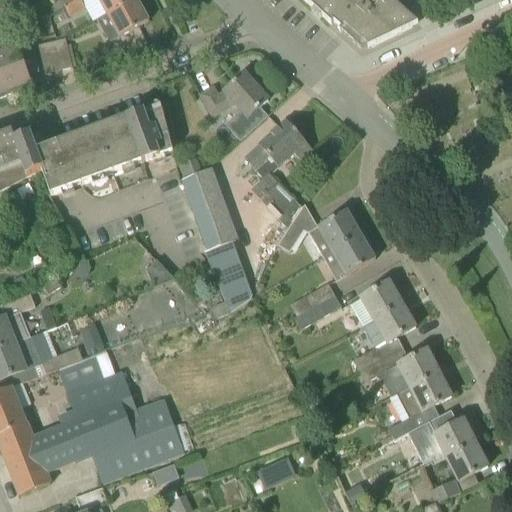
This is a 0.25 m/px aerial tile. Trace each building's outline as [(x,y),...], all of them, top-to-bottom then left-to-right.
[(60,0),(66,9),(81,0),(80,0),(60,0)] [(81,0),(66,9),(72,20),(87,11),(81,0)] [(137,0),(136,0),(97,0),(106,17),(137,0)] [(137,0),(106,17),(119,39),(149,23),(137,0)] [(390,0),(304,0),(315,10),(320,5),(328,12),(323,17),(332,26),(335,23),(343,31),(345,28),(371,48),(376,46),(419,25),(390,0)] [(0,75),(8,98),(19,93),(18,90),(32,85),(23,62),(35,58),(29,32),(14,37),(18,49),(0,55),(0,75)] [(53,44),(60,73),(73,70),(66,41),(53,44)] [(46,76),(60,73),(53,44),(39,47),(46,76)] [(0,100),(8,98),(0,75),(0,100)] [(269,121),(259,111),(269,103),(245,76),(225,94),(219,99),(214,91),(201,97),(214,120),(237,110),(245,117),(231,130),(244,144),(269,121)] [(0,194),(42,172),(51,198),(173,154),(162,107),(48,149),(42,133),(31,137),(30,136),(15,142),(12,134),(0,138),(0,194)] [(286,123),(260,149),(246,162),(265,182),(294,155),(301,163),(313,152),(286,123)] [(181,183),(185,194),(214,184),(210,172),(181,183)] [(185,194),(190,205),(218,195),(214,184),(185,194)] [(260,202),(269,210),(286,195),(277,186),(260,202)] [(190,205),(198,228),(226,217),(218,195),(190,205)] [(286,195),(269,210),(277,219),(294,203),(286,195)] [(289,230),(292,225),(302,210),(294,203),(277,219),(289,230)] [(333,254),(362,237),(347,213),(318,230),(326,244),(317,249),(323,260),(333,254)] [(202,239),(230,229),(226,217),(198,228),(202,239)] [(50,232),(71,272),(84,265),(64,225),(50,232)] [(292,225),(289,230),(278,248),(289,256),(304,233),(292,225)] [(207,254),(231,245),(236,243),(230,229),(202,239),(207,254)] [(333,254),(338,264),(328,270),(337,284),(376,262),(362,237),(333,254)] [(231,245),(207,254),(206,254),(210,265),(235,257),(231,245)] [(235,257),(210,265),(215,276),(239,268),(235,257)] [(155,291),(175,283),(158,264),(148,273),(155,291)] [(239,268),(215,276),(220,288),(243,279),(239,268)] [(243,279),(220,288),(225,299),(247,290),(243,279)] [(50,298),(62,288),(56,280),(43,290),(50,298)] [(403,308),(389,284),(350,307),(364,330),(403,308)] [(329,287),(305,300),(291,308),(297,320),(335,298),(329,287)] [(247,290),(225,299),(231,314),(251,301),(247,290)] [(6,320),(0,321),(0,352),(28,341),(19,317),(37,310),(32,297),(5,307),(10,319),(6,321),(6,320)] [(295,321),(302,332),(342,310),(335,298),(297,320),(295,321)] [(364,332),(376,351),(398,340),(416,329),(403,308),(364,330),(364,332)] [(42,315),(50,334),(58,331),(51,312),(42,315)] [(79,330),(90,360),(93,359),(105,354),(93,325),(79,330)] [(0,352),(0,382),(43,366),(33,340),(29,342),(28,341),(0,352)] [(50,375),(59,372),(83,363),(79,351),(46,364),(50,375)] [(359,374),(382,363),(376,351),(353,363),(356,369),(359,374)] [(428,352),(409,362),(387,373),(399,397),(440,376),(428,352)] [(62,428),(35,439),(2,451),(21,499),(51,487),(47,476),(94,458),(105,487),(147,471),(147,473),(185,459),(184,455),(194,452),(185,428),(175,431),(165,405),(137,415),(124,377),(102,385),(93,360),(84,364),(83,363),(59,372),(78,422),(62,428)] [(364,385),(376,379),(387,373),(382,363),(359,374),(364,385)] [(390,434),(395,443),(440,420),(434,408),(452,399),(440,376),(399,397),(412,422),(390,434)] [(35,439),(22,410),(31,407),(23,386),(14,389),(0,394),(0,445),(2,451),(35,439)] [(413,478),(447,461),(476,446),(471,436),(475,434),(469,422),(465,424),(464,423),(458,426),(452,414),(440,420),(395,443),(413,478)] [(488,470),(476,446),(447,461),(459,484),(488,470)] [(154,475),(159,490),(180,483),(176,468),(154,475)] [(275,488),(267,471),(256,476),(264,493),(275,488)] [(436,506),(459,496),(454,484),(432,494),(436,506)] [(367,499),(363,491),(352,496),(347,486),(342,488),(351,507),(367,499)] [(80,511),(87,511),(104,505),(99,492),(77,501),(80,511)]
